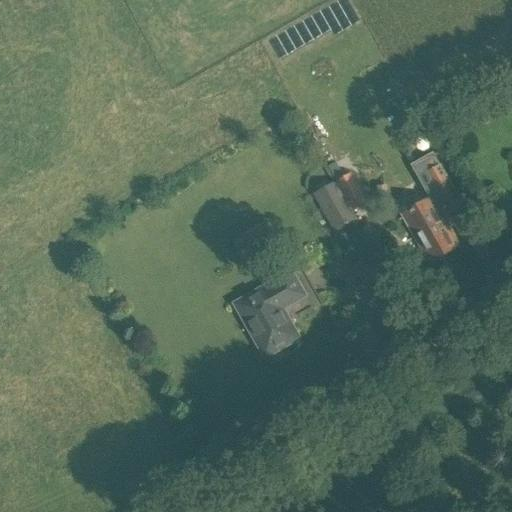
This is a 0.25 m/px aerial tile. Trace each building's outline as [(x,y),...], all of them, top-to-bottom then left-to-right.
[(441,163),(425,172),(449,216),(466,207),(441,163)] [(364,203),(347,174),(334,182),(346,204),(350,211),(364,203)] [(334,182),(315,193),(336,228),(354,218),(346,204),(334,182)] [(430,199),(403,214),(431,263),(457,249),(430,199)] [(248,231),(231,240),(239,255),(273,237),(265,222),(248,231)] [(296,338),(281,310),(305,296),(291,272),(266,286),(267,288),(237,305),(239,309),(239,313),(240,316),(242,320),(245,322),(248,324),(266,355),(273,351),(277,351),(281,350),(284,348),(287,345),(289,342),(296,338)]
